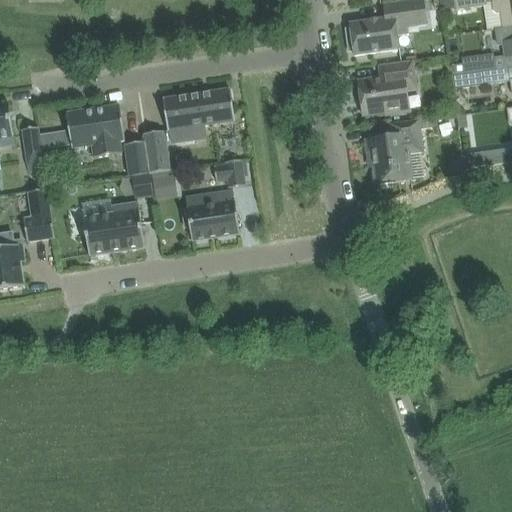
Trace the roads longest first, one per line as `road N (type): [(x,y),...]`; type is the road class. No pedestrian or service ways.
road 1 (unclassified): [(429,511),(347,239)]
road 2 (residential): [(308,54),(44,95)]
road 3 (residential): [(347,239),(83,273)]
road 4 (residential): [(347,239),(308,54)]
